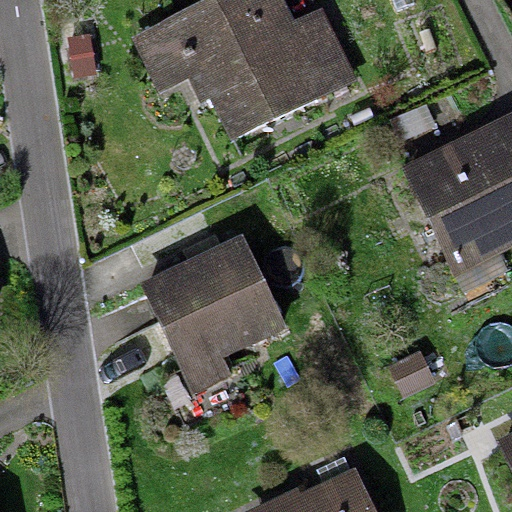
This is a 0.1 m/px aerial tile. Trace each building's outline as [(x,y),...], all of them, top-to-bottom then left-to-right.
[(322,31),(307,0),(246,0),(160,40),(187,99),(230,79),(261,146),(383,89),(350,18),(322,31)] [(511,122),(415,169),(465,275),(511,252),(511,122)] [(291,342),(248,240),(142,285),(185,387),(291,342)] [(335,362),(311,376),(329,408),(353,395),(335,362)] [(511,438),(498,444),(511,478),(511,438)] [(370,511),(357,475),(261,511),(370,511)]
